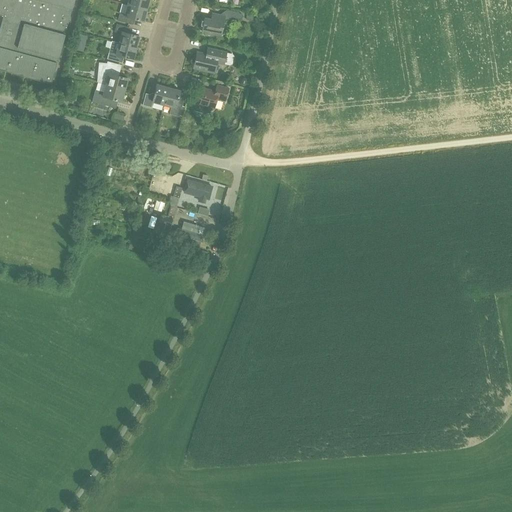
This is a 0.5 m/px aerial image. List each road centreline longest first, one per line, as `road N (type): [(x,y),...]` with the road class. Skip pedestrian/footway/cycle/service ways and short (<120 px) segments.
road 1 (track): [(239,164),(511,137)]
road 2 (residential): [(239,164),(277,0)]
road 3 (residential): [(126,137),(0,102)]
